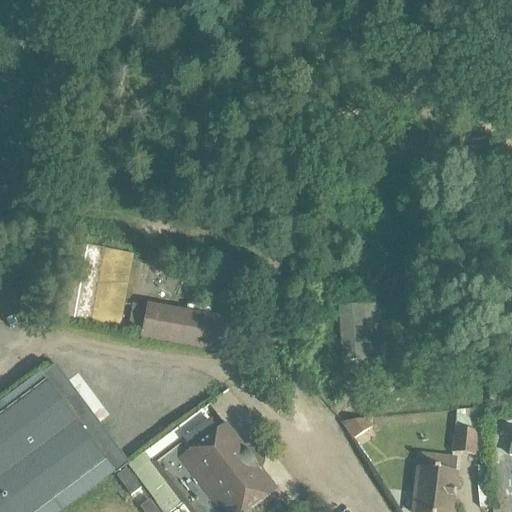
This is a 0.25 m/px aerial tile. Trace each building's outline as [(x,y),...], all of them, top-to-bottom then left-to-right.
[(126,337),(128,325),(121,324),(133,257),(104,251),(70,245),(56,325),(126,337)] [(386,303),(342,304),(343,364),(387,364),(386,303)] [(128,325),(126,337),(220,354),(225,324),(132,307),(128,325)] [(509,366),(494,363),(486,403),(501,406),(509,366)] [(44,511),(106,466),(45,388),(0,421),(0,511),(44,511)] [(486,461),(487,450),(483,411),(456,408),(450,455),(475,458),(474,468),(477,468),(479,511),(491,511),(488,462),(486,461)] [(140,482),(208,430),(212,428),(201,413),(129,466),(140,482)] [(400,419),(342,424),(352,441),(371,430),(401,427),(400,419)] [(212,511),(247,511),(270,495),(273,492),(225,429),(213,438),(177,465),(212,511)] [(208,430),(140,482),(161,511),(212,511),(177,465),(213,438),(208,430)] [(258,472),(260,470),(263,466),(263,463),(264,460),(263,456),(262,454),(259,450),(257,448),(254,447),(252,446),(248,446),(245,446),(243,447),(241,449),(258,472)] [(453,511),(455,499),(452,498),(452,491),(456,492),(458,474),(455,474),(457,459),(421,455),(420,470),(415,469),(410,511),(453,511)] [(247,511),(274,511),(279,508),(270,495),(247,511)]
